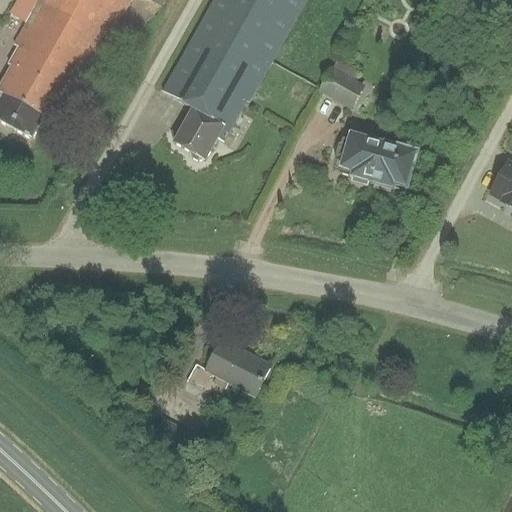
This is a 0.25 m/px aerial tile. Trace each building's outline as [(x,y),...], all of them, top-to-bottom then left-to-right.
[(69,112),(131,0),(38,0),(13,46),(18,48),(8,67),(11,68),(0,87),(0,95),(2,97),(0,99),(0,124),(31,141),(43,118),(54,125),(63,109),(69,112)] [(216,0),(163,95),(191,111),(172,146),(204,164),(216,141),(222,145),(245,105),(248,107),(307,0),(216,0)] [(330,70),(316,94),(349,113),(363,89),(330,70)] [(372,191),(385,144),(352,134),(350,142),(342,139),(333,170),(353,175),(350,184),(372,191)] [(385,144),(372,191),(389,195),(391,188),(413,194),(424,155),(385,144)] [(511,166),(508,164),(489,197),(511,209),(511,166)] [(214,385),(224,390),(228,385),(256,400),(272,369),(244,354),(243,356),(221,345),(206,373),(217,379),(214,385)] [(142,412),(154,392),(136,382),(125,402),(142,412)] [(198,443),(164,423),(147,451),(181,471),(198,443)] [(187,467),(203,476),(213,457),(197,448),(187,467)]
